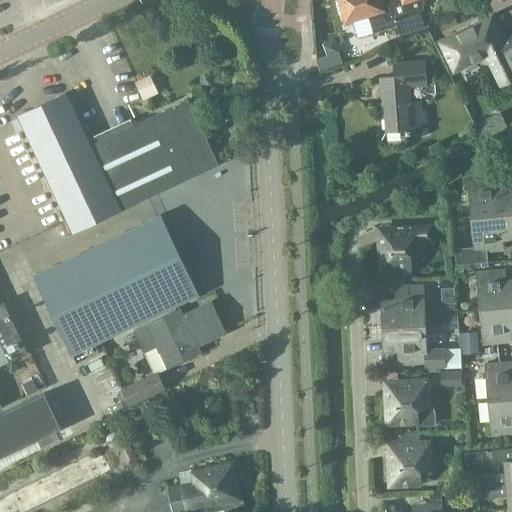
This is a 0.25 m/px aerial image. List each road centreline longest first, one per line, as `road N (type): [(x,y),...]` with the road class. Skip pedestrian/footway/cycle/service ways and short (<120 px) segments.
road 1 (tertiary): [(287,511),(270,0)]
road 2 (residential): [(366,511),(355,258)]
road 3 (tertiary): [(0,53),(114,0)]
